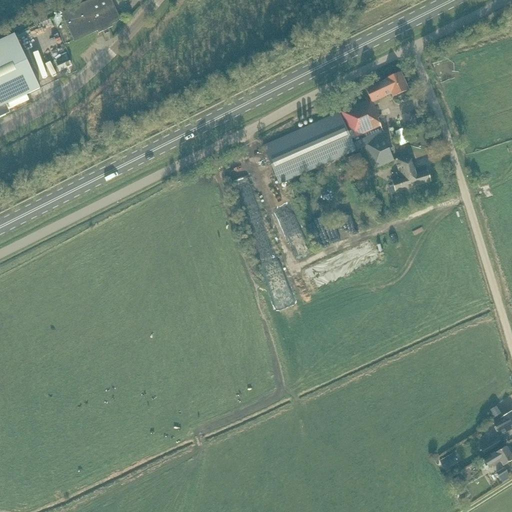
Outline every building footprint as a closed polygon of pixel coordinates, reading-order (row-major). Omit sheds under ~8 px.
[(122,20),(120,17),(112,0),(92,0),(62,14),(75,42),(98,31),(99,33),(113,27),(112,24),(122,20)] [(0,41),(0,118),(6,116),(2,107),(40,89),(14,35),(0,41)] [(53,71),(66,64),(64,59),(51,65),(53,71)] [(370,100),(341,113),(353,139),(380,126),(377,119),(379,118),(373,106),(379,103),(378,100),(384,97),(391,94),(393,97),(408,90),(400,73),(385,80),(365,89),(370,100)] [(263,147),(279,184),(355,150),(339,114),(263,147)] [(380,132),(355,143),(358,150),(363,148),(373,170),(393,161),(383,139),(380,132)] [(348,168),(364,161),(362,155),(345,162),(348,168)] [(409,156),(395,160),(401,180),(392,182),(395,194),(431,183),(427,172),(416,176),(409,156)] [(244,169),(230,173),(249,257),(264,254),(244,169)] [(481,197),(486,195),(481,185),(476,187),(481,197)] [(278,215),(284,229),(290,227),(284,212),(278,215)] [(330,242),(349,235),(344,219),(307,231),(313,249),(322,246),(319,236),(327,234),(330,242)] [(372,242),(343,253),(346,260),(375,249),(372,242)] [(495,417),(499,415),(495,408),(490,411),(495,417)] [(497,432),(498,431),(501,435),(511,429),(511,411),(500,419),(493,424),(495,426),(494,427),(497,432)] [(502,446),(496,438),(479,448),(484,457),(502,446)] [(508,447),(506,448),(505,447),(495,453),(478,463),(483,472),(489,468),(489,469),(500,462),(503,467),(511,460),(511,451),(511,452),(508,447)] [(452,454),(440,461),(444,469),(456,462),(452,454)] [(510,478),(507,474),(504,468),(496,474),(502,483),(510,478)] [(457,478),(450,482),(456,490),(462,487),(457,478)]
